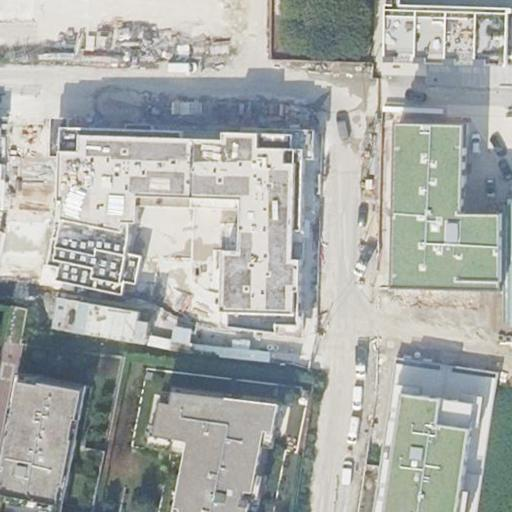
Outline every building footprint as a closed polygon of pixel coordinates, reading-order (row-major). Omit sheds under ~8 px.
[(511,0),(383,0),(382,63),(511,65),(511,0)] [(506,292),(507,214),(465,212),(467,124),(394,123),(389,288),(506,292)] [(60,268),(57,279),(123,296),(125,283),(137,286),(143,257),(125,253),(128,224),(137,224),(139,196),(238,199),(237,251),(222,252),(221,328),(304,339),(303,250),(303,160),(314,160),(315,130),(296,130),(289,130),(59,128),(57,201),(48,265),(60,268)] [(477,511),(499,376),(397,363),(375,511),(477,511)] [(0,511),(93,511),(121,375),(18,365),(11,399),(0,459),(0,511)] [(155,376),(147,374),(145,382),(154,383),(155,376)] [(310,394),(302,391),(300,399),(309,400),(310,394)] [(281,407),(166,394),(164,405),(159,428),(150,426),(147,441),(148,444),(150,448),(155,450),(188,456),(178,509),(172,507),(171,511),(257,511),(266,478),(258,477),(261,463),(264,449),(274,451),(278,433),(276,433),(281,407)]
